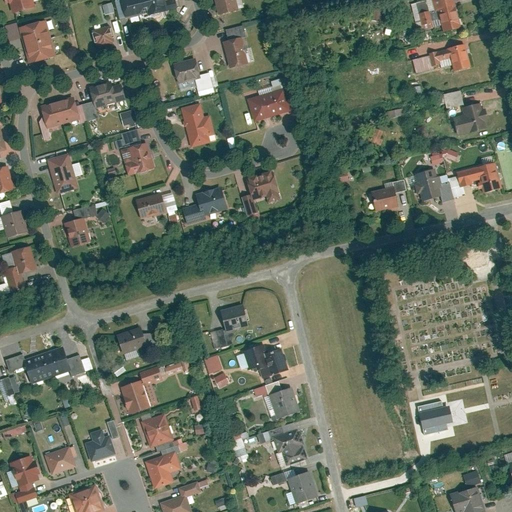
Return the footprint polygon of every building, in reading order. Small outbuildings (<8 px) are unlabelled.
[(7,0),(11,12),(34,6),(32,0),(7,0)] [(120,0),(125,16),(147,10),(148,13),(166,8),(163,0),(120,0)] [(214,0),(218,14),(238,9),(235,0),(214,0)] [(438,10),(443,32),(460,28),(454,0),(431,0),(433,11),(438,10)] [(106,14),(114,12),(112,2),(103,4),(106,14)] [(19,26),(24,46),(51,39),(46,19),(19,26)] [(109,29),(93,34),(97,51),(114,47),(109,29)] [(222,41),(230,68),(248,63),(240,36),(222,41)] [(51,39),(24,46),(28,63),(55,56),(51,39)] [(447,48),(453,71),(470,66),(464,43),(447,48)] [(251,48),(245,50),(249,62),(255,60),(251,48)] [(196,59),(173,66),(178,88),(202,80),(196,59)] [(88,87),(95,108),(125,99),(120,81),(112,83),(111,80),(88,87)] [(246,99),(254,122),(288,110),(281,88),(246,99)] [(461,90),(444,93),(446,108),(464,104),(461,90)] [(73,97),(57,101),(64,123),(79,118),(73,97)] [(40,107),(47,128),(64,123),(57,101),(40,107)] [(463,107),(465,112),(452,115),(457,136),(487,128),(485,122),(488,121),(485,110),(482,110),(480,102),(463,107)] [(201,103),(180,108),(190,147),(211,142),(209,135),(213,134),(209,116),(204,117),(201,103)] [(123,125),(138,122),(134,109),(120,113),(123,125)] [(379,144),(384,131),(374,127),(369,140),(379,144)] [(121,132),(123,138),(115,140),(116,147),(141,141),(138,129),(121,132)] [(127,147),(131,159),(124,161),(128,175),(154,167),(147,142),(127,147)] [(56,193),(78,187),(68,153),(46,159),(56,193)] [(442,153),(430,156),(433,164),(444,161),(442,153)] [(476,167),(482,194),(502,189),(495,162),(476,167)] [(0,166),(0,193),(14,189),(7,165),(0,166)] [(419,192),(421,201),(442,196),(435,168),(414,173),(416,182),(414,183),(417,193),(419,192)] [(251,200),(265,196),(267,202),(279,199),(270,169),(244,177),(251,200)] [(347,175),(337,177),(339,187),(349,185),(347,175)] [(202,216),(227,209),(220,186),(195,193),(202,216)] [(371,191),(375,212),(397,207),(393,186),(371,191)] [(160,191),(135,199),(141,219),(165,212),(160,191)] [(75,209),(77,219),(98,215),(96,205),(75,209)] [(0,216),(6,237),(27,231),(21,210),(0,216)] [(63,224),(69,246),(90,241),(84,218),(63,224)] [(467,248),(466,243),(457,244),(461,268),(484,264),(480,246),(467,248)] [(12,251),(18,274),(36,269),(29,246),(12,251)] [(220,310),(226,332),(248,326),(242,304),(220,310)] [(116,334),(122,354),(146,346),(140,326),(116,334)] [(249,368),(255,366),(256,370),(260,369),(262,377),(288,369),(281,348),(265,353),(263,345),(244,351),(249,368)] [(44,353),(53,377),(71,370),(63,346),(44,353)] [(53,377),(44,353),(24,360),(33,384),(53,377)] [(204,360),(209,374),(222,370),(217,356),(204,360)] [(224,373),(214,378),(219,387),(229,382),(224,373)] [(119,387),(129,414),(149,407),(139,380),(119,387)] [(292,387),(268,395),(276,419),(299,412),(292,387)] [(194,410),(201,409),(199,396),(191,397),(194,410)] [(29,405),(26,414),(33,416),(36,407),(29,405)] [(449,407),(419,413),(422,429),(452,423),(449,407)] [(141,422),(150,448),(173,440),(164,414),(141,422)] [(113,438),(120,436),(114,419),(107,422),(113,438)] [(26,426),(3,431),(5,437),(27,432),(26,426)] [(89,433),(91,440),(84,443),(90,461),(115,453),(109,435),(105,436),(102,429),(89,433)] [(299,449),(298,446),(302,444),(297,429),(272,437),(278,453),(281,451),(287,466),(306,460),(302,448),(299,449)] [(229,437),(235,461),(248,458),(242,434),(229,437)] [(44,455),(51,475),(76,466),(68,446),(44,455)] [(174,482),(170,472),(181,468),(175,451),(144,461),(153,489),(174,482)] [(9,464),(18,487),(36,480),(34,475),(39,473),(35,460),(32,461),(30,456),(9,464)] [(466,487),(482,483),(479,470),(463,474),(466,487)] [(309,471),(286,479),(295,504),(318,496),(309,471)] [(97,511),(103,510),(94,484),(67,493),(73,511),(97,511)] [(454,511),(481,511),(483,511),(476,488),(450,495),(454,511)] [(191,511),(186,495),(160,504),(163,511),(191,511)]
